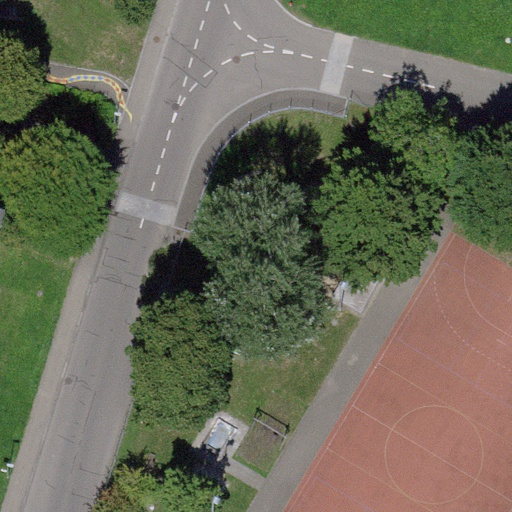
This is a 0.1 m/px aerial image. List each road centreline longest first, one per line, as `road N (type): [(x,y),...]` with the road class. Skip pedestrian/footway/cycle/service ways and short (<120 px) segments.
road 1 (residential): [(207,26),(54,511)]
road 2 (residential): [(511,94),(207,26)]
